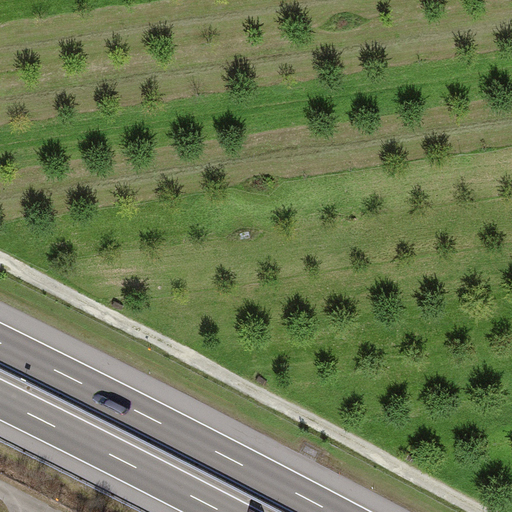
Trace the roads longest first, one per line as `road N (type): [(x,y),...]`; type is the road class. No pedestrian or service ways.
road 1 (track): [(482,511),(0,260)]
road 2 (motorway): [(331,511),(0,342)]
road 3 (motorway): [(0,399),(222,511)]
